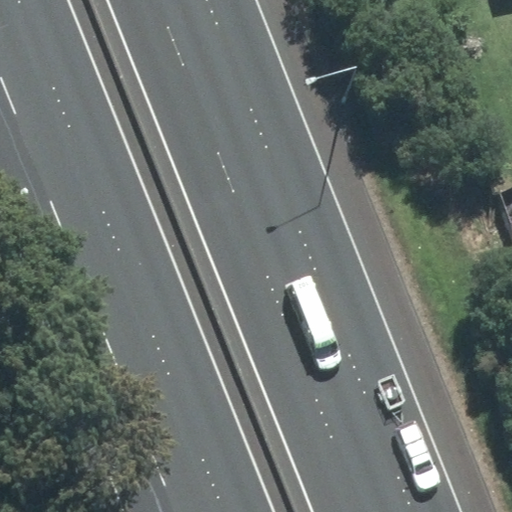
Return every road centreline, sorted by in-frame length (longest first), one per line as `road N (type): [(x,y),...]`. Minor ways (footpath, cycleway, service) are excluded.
road 1 (motorway): [(161,0),(367,511)]
road 2 (motorway): [(225,511),(20,0)]
